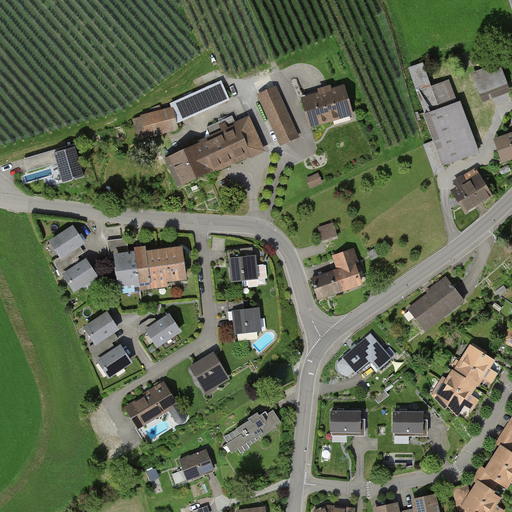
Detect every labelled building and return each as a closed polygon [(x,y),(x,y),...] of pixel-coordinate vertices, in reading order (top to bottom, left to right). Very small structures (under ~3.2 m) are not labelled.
[(423,63),(407,69),(442,165),(474,153),(448,82),(432,88),(423,63)] [(497,65),(469,76),(480,105),(509,93),(497,65)] [(169,109),(139,117),(143,139),(176,130),(175,124),(225,101),(220,82),(169,104),(169,109)] [(342,87),(299,99),(307,128),(350,116),(342,87)] [(274,88),(256,97),(279,146),(297,137),(274,88)] [(245,120),(160,159),(174,189),(258,150),(245,120)] [(511,131),(496,137),(503,160),(511,156),(511,131)] [(56,149),(53,150),(62,181),(81,175),(73,148),(57,152),(56,149)] [(52,150),(23,158),(27,172),(56,164),(52,150)] [(476,168),(452,182),(456,189),(452,191),(465,212),(492,196),(476,168)] [(304,180),(307,188),(320,184),(318,175),(304,180)] [(318,229),(322,241),(337,236),(334,224),(318,229)] [(72,226),(47,241),(57,259),(83,243),(72,226)] [(57,259),(54,261),(62,274),(83,261),(79,256),(87,251),(83,243),(57,259)] [(184,245),(137,251),(142,291),(171,287),(170,282),(188,280),(184,245)] [(353,249),(333,256),(338,269),(308,279),(315,302),(365,286),(353,249)] [(142,291),(137,251),(113,255),(118,294),(142,291)] [(229,259),(232,281),(259,278),(257,256),(229,259)] [(62,274),(72,291),(98,275),(87,258),(83,261),(62,274)] [(445,280),(403,310),(420,332),(461,303),(445,280)] [(233,310),(235,333),(261,331),(259,308),(233,310)] [(107,312),(81,329),(95,350),(117,336),(114,332),(118,329),(107,312)] [(145,331),(156,347),(181,331),(170,315),(145,331)] [(368,335),(329,365),(343,384),(368,365),(373,372),(388,361),(368,335)] [(95,350),(89,352),(95,361),(116,348),(111,344),(117,341),(117,336),(95,350)] [(95,361),(106,380),(133,363),(121,344),(116,348),(95,361)] [(446,402),(457,415),(474,388),(467,383),(469,380),(478,385),(493,361),(476,350),(474,352),(470,349),(455,373),(453,371),(439,395),(442,399),(441,400),(444,404),(446,402)] [(191,368),(205,393),(229,381),(215,355),(191,368)] [(125,407),(137,428),(177,405),(165,384),(125,407)] [(268,411),(220,438),(228,452),(276,425),(268,411)] [(355,414),(329,415),(329,434),(355,434),(355,414)] [(417,417),(390,417),(391,440),(427,439),(426,424),(417,424),(417,417)] [(511,428),(503,443),(511,449),(511,428)] [(511,451),(510,452),(501,446),(464,506),(470,510),(468,511),(491,511),(501,498),(492,493),(499,482),(507,487),(511,479),(511,451)] [(179,464),(186,482),(213,471),(206,453),(179,464)] [(463,488),(455,490),(457,498),(465,497),(463,488)] [(438,511),(434,496),(414,500),(416,510),(409,511),(438,511)]
